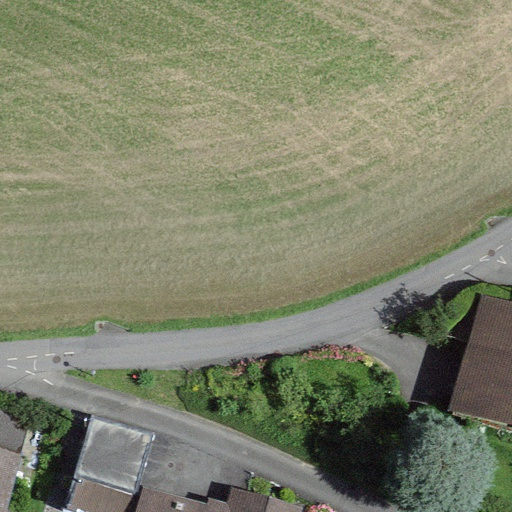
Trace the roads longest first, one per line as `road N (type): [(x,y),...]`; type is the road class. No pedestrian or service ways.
road 1 (residential): [(0,359),(303,329),(490,255)]
road 2 (residential): [(0,367),(217,440),(374,511)]
